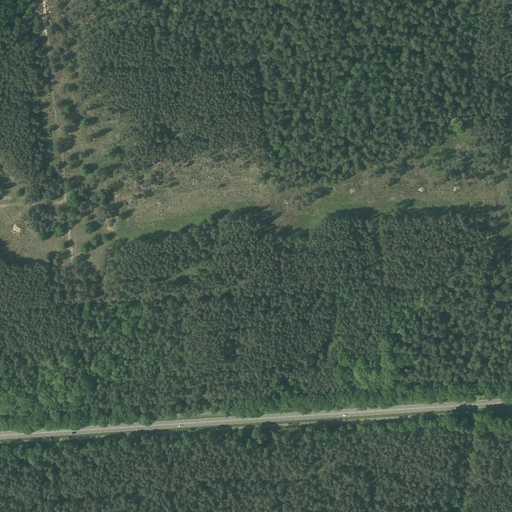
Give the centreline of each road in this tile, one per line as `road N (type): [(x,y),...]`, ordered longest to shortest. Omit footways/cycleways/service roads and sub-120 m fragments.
road 1 (primary): [(0,435),(511,402)]
road 2 (track): [(42,0),(73,304),(0,310)]
road 3 (track): [(511,116),(485,309)]
